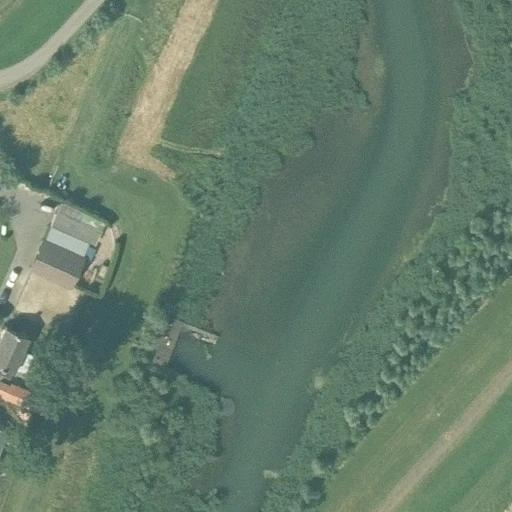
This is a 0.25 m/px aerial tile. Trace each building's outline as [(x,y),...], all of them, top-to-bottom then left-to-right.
[(64,90),(56,112),(65,115),(73,93),(64,90)] [(43,240),(30,268),(70,285),(82,258),(43,240)] [(28,335),(5,325),(0,336),(0,363),(0,364),(0,373),(9,378),(28,335)] [(0,380),(0,396),(13,402),(35,411),(40,414),(46,400),(9,385),(0,380)] [(6,432),(3,441),(26,449),(29,440),(6,432)]
